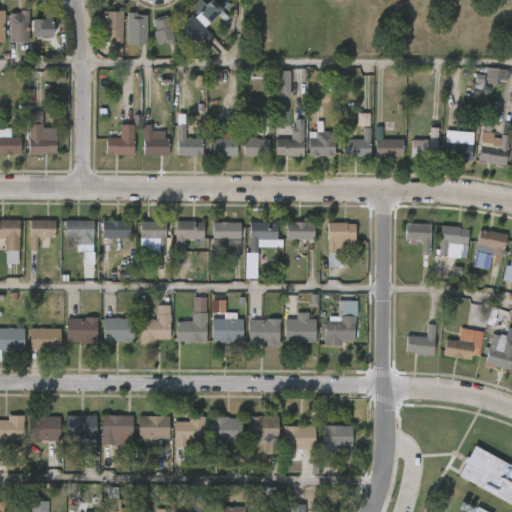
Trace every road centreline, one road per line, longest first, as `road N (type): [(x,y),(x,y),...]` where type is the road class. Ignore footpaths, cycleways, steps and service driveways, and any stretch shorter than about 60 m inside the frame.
road 1 (residential): [(0,384),(424,388),(511,408)]
road 2 (tertiary): [(0,186),(384,191),(511,201)]
road 3 (tertiary): [(371,511),(386,444),(384,191)]
road 4 (tertiary): [(83,188),(83,64),(73,0)]
